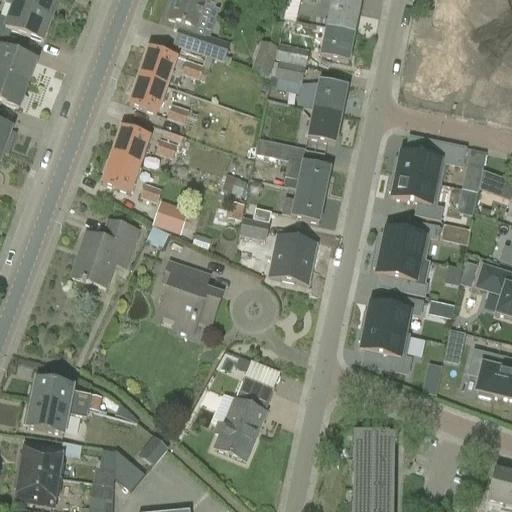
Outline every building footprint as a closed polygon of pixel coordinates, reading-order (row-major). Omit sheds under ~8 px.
[(13,7),(13,8),(50,22),(58,0),(2,0),(1,3),(13,7)] [(210,23),(214,11),(217,0),(174,0),(167,22),(175,25),(172,32),(177,34),(172,49),(205,60),(212,62),(223,66),(230,47),(202,37),(201,40),(193,37),(199,19),(210,23)] [(462,20),(466,2),(456,0),(440,0),(437,15),(462,20)] [(325,31),(353,37),(359,9),(331,3),(325,31)] [(0,21),(0,41),(7,44),(11,35),(42,46),(50,22),(13,8),(7,24),(0,21)] [(506,29),(497,27),(495,36),(505,38),(506,29)] [(353,37),(325,31),(319,60),(347,66),(353,37)] [(457,56),(461,37),(436,32),(432,51),(457,56)] [(505,38),(495,36),(493,46),(503,47),(505,38)] [(0,41),(0,80),(26,89),(34,65),(3,54),(7,44),(0,41)] [(275,63),(277,63),(305,68),(308,53),(279,48),(275,63)] [(454,74),(457,56),(432,51),(428,69),(454,74)] [(138,81),(165,90),(175,62),(148,53),(138,81)] [(212,62),(205,60),(202,69),(186,64),(181,78),(205,86),(212,62)] [(274,81),(274,82),(277,82),(276,89),(276,91),(275,95),(299,99),(300,93),(301,87),(305,68),(277,63),(274,81)] [(450,93),(454,74),(428,69),(425,88),(450,93)] [(497,73),(488,71),(486,80),(496,82),(497,73)] [(511,75),(506,75),(496,125),(511,128),(511,75)] [(0,80),(0,106),(17,113),(26,89),(0,80)] [(496,82),(486,80),(485,90),(494,92),(496,82)] [(165,90),(138,81),(129,109),(156,119),(165,90)] [(312,113),(340,119),(346,90),(318,84),(312,113)] [(188,115),(170,109),(166,123),(184,128),(188,115)] [(340,119),(312,113),(306,142),(334,148),(340,119)] [(0,156),(1,157),(7,160),(9,156),(7,156),(13,139),(8,137),(10,132),(0,128),(0,156)] [(111,160),(138,169),(148,141),(121,132),(111,160)] [(329,172),(302,166),(304,153),(257,143),(254,158),(287,165),(284,181),(298,184),(296,194),(324,199),(329,172)] [(176,150),(158,144),(154,157),(172,163),(176,150)] [(391,179),(441,190),(445,168),(462,172),(466,152),(430,144),(427,161),(398,155),(397,162),(395,161),(391,179)] [(138,169),(111,160),(102,188),(128,197),(138,169)] [(437,210),(441,190),(391,179),(388,197),(390,197),(389,203),(416,209),(413,220),(440,225),(443,211),(437,210)] [(161,194),(144,188),(139,201),(157,207),(161,194)] [(296,194),(293,204),(284,202),(280,218),(290,221),(318,227),(324,199),(296,194)] [(187,214),(160,205),(152,230),(179,239),(187,214)] [(255,213),(252,224),(268,227),(271,216),(255,213)] [(264,246),(268,229),(243,224),(239,241),(264,246)] [(102,243),(85,238),(71,281),(105,292),(116,260),(128,264),(137,235),(108,225),(102,243)] [(379,238),(376,254),(424,264),(429,242),(436,244),(439,231),(413,226),(411,237),(383,231),(382,238),(379,238)] [(468,235),(455,232),(452,246),(465,249),(468,235)] [(313,249),(280,242),(271,281),(305,288),(313,249)] [(511,243),(509,251),(503,249),(498,264),(511,269),(511,243)] [(424,266),(424,264),(376,254),(373,272),(374,272),(373,279),(402,286),(400,296),(424,302),(427,288),(417,286),(421,266),(424,266)] [(466,290),(473,267),(462,264),(455,287),(466,290)] [(173,327),(171,331),(188,337),(193,323),(210,329),(220,299),(194,290),(198,278),(167,267),(161,286),(169,289),(157,326),(161,327),(163,323),(173,327)] [(454,287),(458,273),(445,270),(442,284),(454,287)] [(511,277),(494,271),(488,288),(507,296),(501,311),(511,315),(511,277)] [(363,315),(360,330),(410,340),(410,339),(407,338),(411,319),(420,321),(423,306),(397,300),(394,311),(368,306),(366,316),(363,315)] [(405,361),(410,340),(360,330),(357,345),(359,346),(357,355),(385,361),(383,374),(408,380),(411,362),(405,361)] [(446,333),(441,363),(458,366),(463,336),(446,333)] [(511,406),(511,373),(494,369),(497,359),(472,353),(466,379),(476,381),(473,397),(511,406)] [(241,359),(236,371),(248,375),(253,363),(241,359)] [(434,398),(440,369),(425,366),(419,395),(434,398)] [(34,382),(30,402),(88,414),(91,400),(73,396),(74,390),(34,382)] [(234,403),(233,403),(222,398),(212,422),(216,424),(211,437),(218,439),(213,453),(244,466),(264,415),(272,393),(243,382),(234,403)] [(64,441),(68,419),(86,423),(88,414),(30,402),(23,432),(64,441)] [(393,511),(395,438),(388,438),(388,436),(352,435),(352,436),(356,437),(356,448),(352,447),(352,464),(356,464),(356,475),(352,475),(351,492),(355,492),(355,494),(355,503),(351,503),(350,511),(393,511)] [(142,457),(157,469),(171,451),(156,439),(142,457)] [(18,460),(16,476),(60,483),(62,469),(58,468),(60,455),(24,450),(22,461),(18,460)] [(95,471),(92,489),(113,493),(113,479),(118,484),(128,492),(141,476),(132,469),(114,454),(114,455),(113,474),(105,473),(95,471)] [(511,511),(511,477),(493,473),(489,490),(485,506),(500,510),(499,511),(511,511)] [(60,483),(16,476),(13,492),(17,493),(16,504),(51,510),(53,497),(58,498),(60,483)] [(92,489),(90,502),(87,511),(84,511),(81,511),(80,511),(112,511),(113,493),(92,489)]
